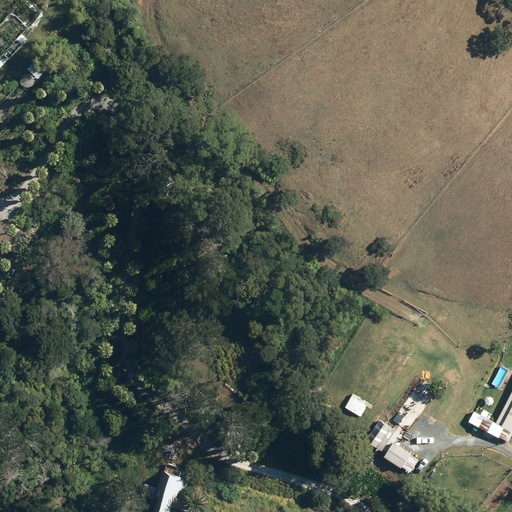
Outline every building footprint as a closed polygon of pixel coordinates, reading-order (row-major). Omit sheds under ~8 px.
[(0,66),(25,40),(19,35),(40,13),(26,0),(18,0),(0,20),(0,43),(0,66)] [(26,69),(35,78),(43,70),(33,61),(26,69)] [(17,83),(0,102),(0,119),(0,125),(28,93),(17,83)] [(362,315),(315,381),(338,397),(385,331),(362,315)] [(392,331),(345,397),(368,414),(415,348),(392,331)] [(418,379),(389,421),(405,432),(434,390),(418,379)] [(487,420),(491,414),(482,409),(479,415),(472,411),(467,422),(506,442),(511,430),(511,389),(494,424),(487,420)] [(379,408),(387,414),(389,409),(386,407),(389,402),(385,399),(379,408)] [(378,421),(365,441),(380,451),(393,431),(378,421)] [(382,457),(399,467),(400,466),(408,472),(416,460),(408,454),(409,452),(392,441),(382,457)] [(182,478),(184,471),(167,465),(165,471),(162,470),(147,511),(167,511),(173,497),(182,500),(189,480),(182,478)]
